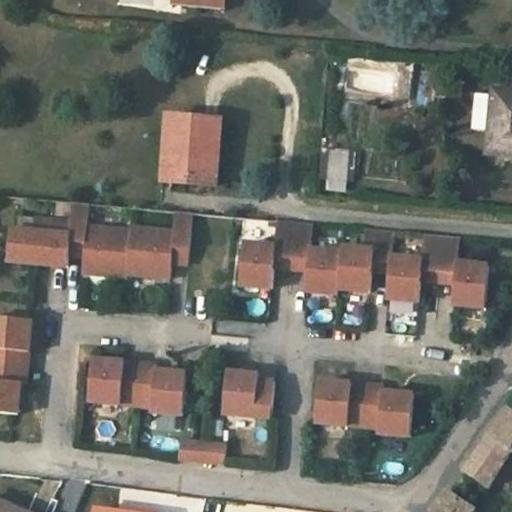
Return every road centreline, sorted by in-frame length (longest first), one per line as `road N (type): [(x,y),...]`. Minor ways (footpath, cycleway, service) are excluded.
road 1 (residential): [(296,346),(62,324),(47,462)]
road 2 (unknown): [(511,236),(184,204)]
road 3 (residential): [(47,462),(282,492)]
road 4 (unclassified): [(408,507),(511,352)]
road 5 (residential): [(448,358),(296,346)]
road 6 (unknown): [(364,45),(511,54)]
road 7 (residential): [(282,492),(296,346)]
road 8 (residential): [(282,492),(408,507)]
